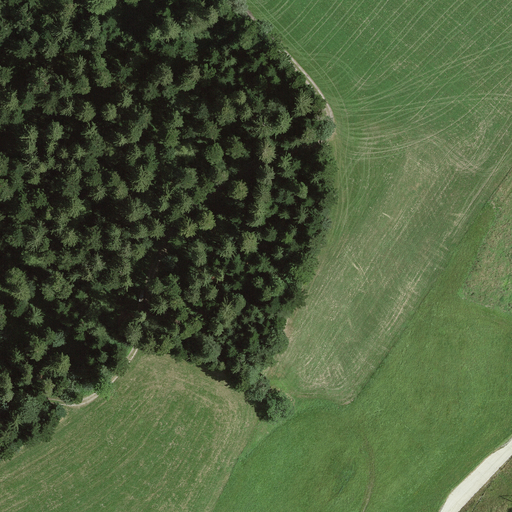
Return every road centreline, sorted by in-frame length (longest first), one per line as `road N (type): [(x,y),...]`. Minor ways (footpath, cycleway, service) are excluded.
road 1 (track): [(0,392),(73,402),(99,391),(137,343),(150,286),(193,204),(330,128),(304,75),(228,0)]
road 2 (track): [(49,0),(157,129),(179,222)]
road 3 (track): [(0,217),(52,254),(90,268),(156,272)]
